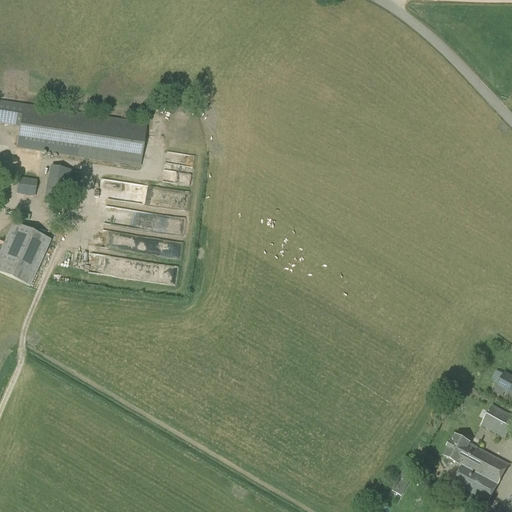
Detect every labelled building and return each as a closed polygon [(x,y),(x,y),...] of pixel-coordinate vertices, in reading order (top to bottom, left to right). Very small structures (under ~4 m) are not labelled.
[(141,168),(147,124),(86,116),(5,103),(0,102),(0,124),(21,128),(17,149),(79,159),(141,168)] [(53,170),(45,171),(47,186),(59,185),(58,179),(68,177),(68,172),(72,171),(70,162),(67,163),(67,165),(57,167),(56,161),(51,161),(53,170)] [(34,197),(37,181),(19,178),(16,194),(34,197)] [(0,273),(30,287),(51,241),(14,225),(0,255),(0,273)] [(511,378),(504,374),(496,388),(493,395),(501,399),(504,393),(511,396),(511,378)] [(505,439),(511,425),(511,417),(492,406),(481,425),(505,439)] [(456,437),(445,457),(463,467),(454,483),(489,502),(509,466),(474,447),(467,443),(456,437)] [(402,497),(415,474),(405,468),(392,491),(402,497)]
